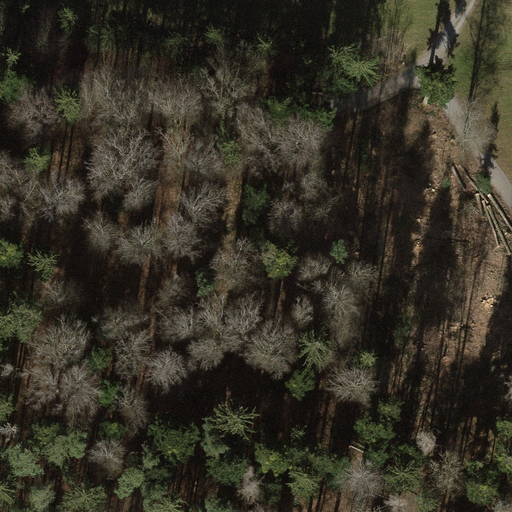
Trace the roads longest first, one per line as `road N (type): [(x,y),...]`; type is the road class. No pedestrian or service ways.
road 1 (track): [(0,90),(230,111),(337,107),(430,80)]
road 2 (track): [(430,80),(511,205)]
